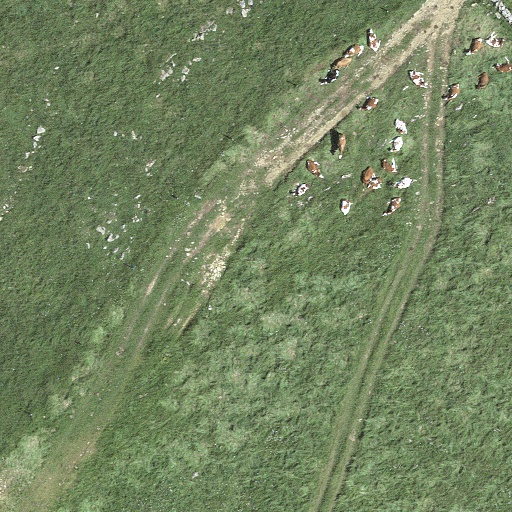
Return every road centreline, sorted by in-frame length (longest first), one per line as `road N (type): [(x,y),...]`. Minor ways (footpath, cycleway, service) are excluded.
road 1 (track): [(309,511),(323,411),(250,293),(235,230),(316,125),(447,0)]
road 2 (track): [(37,511),(106,427),(235,230)]
